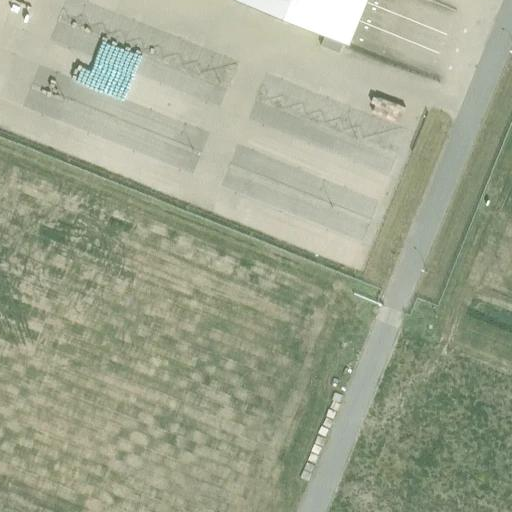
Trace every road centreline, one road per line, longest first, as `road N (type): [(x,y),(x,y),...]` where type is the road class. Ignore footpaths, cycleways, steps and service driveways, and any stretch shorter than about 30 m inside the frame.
road 1 (unknown): [(1,0),(73,56),(387,186)]
road 2 (unclassified): [(393,309),(511,11)]
